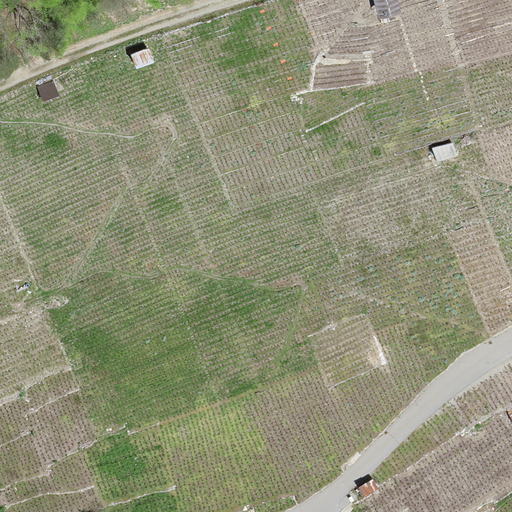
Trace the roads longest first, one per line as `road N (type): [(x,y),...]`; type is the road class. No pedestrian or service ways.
road 1 (unclassified): [(313,511),(442,389),(511,340)]
road 2 (track): [(231,0),(0,87)]
